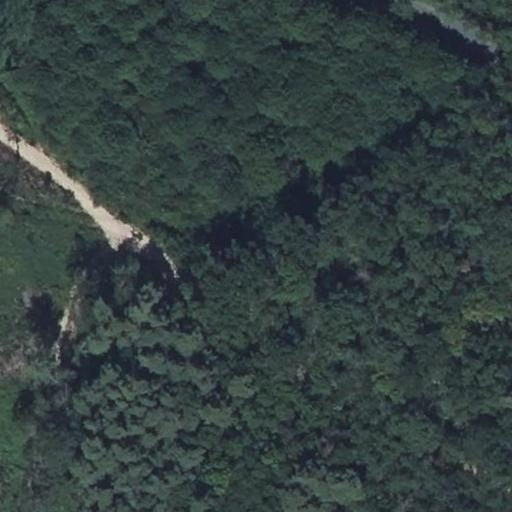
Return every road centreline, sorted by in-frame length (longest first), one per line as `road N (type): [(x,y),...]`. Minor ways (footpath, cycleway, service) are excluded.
road 1 (track): [(511,473),(253,328),(0,122)]
road 2 (tertiary): [(511,60),(380,0)]
